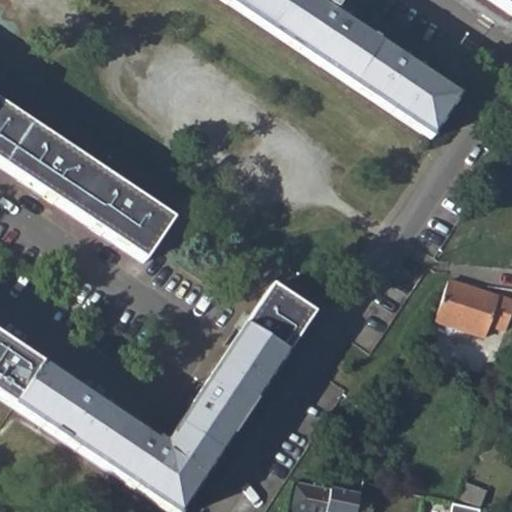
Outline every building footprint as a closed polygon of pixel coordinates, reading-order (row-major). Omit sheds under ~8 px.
[(0,0),(0,168),(143,266),(173,222),(0,107),(0,0)] [(218,0),(430,141),(458,99),(346,25),(353,15),(330,0),(312,0),(311,2),(308,0),(218,0)] [(511,0),(490,0),(511,15),(511,0)] [(511,302),(448,281),(436,320),(483,337),(487,325),(503,331),(511,305),(511,302)] [(0,402),(162,511),(179,511),(310,319),(269,291),(241,332),(161,450),(0,341),(0,402)] [(292,481),(285,511),(353,511),(356,495),(292,481)] [(462,483),(453,502),(473,506),(481,492),(462,483)]
